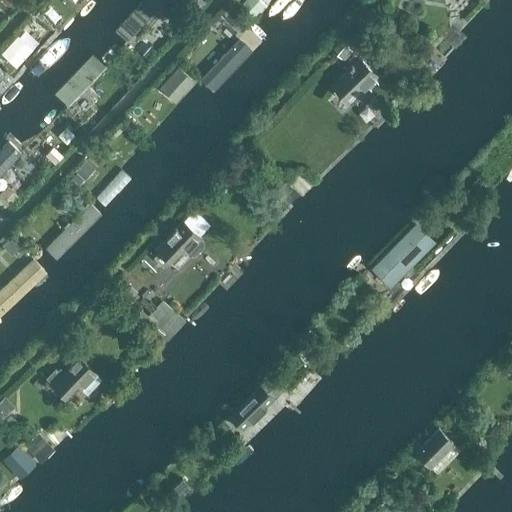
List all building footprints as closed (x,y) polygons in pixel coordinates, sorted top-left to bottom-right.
[(68,0),(79,9),(86,0),(68,0)] [(141,0),(102,42),(117,54),(166,0),(141,0)] [(237,0),(184,57),(220,92),(276,33),(240,0),(237,0)] [(242,0),(261,18),(277,0),(242,0)] [(386,18),(382,22),(383,28),(387,31),(392,32),(396,28),(397,22),(392,18),(386,18)] [(397,33),(391,39),(399,48),(405,42),(397,33)] [(54,40),(1,91),(16,106),(69,55),(54,40)] [(117,54),(102,42),(55,89),(69,106),(117,54)] [(345,44),(337,53),(344,60),(352,50),(345,44)] [(128,115),(164,150),(220,92),(184,57),(128,115)] [(359,57),(333,84),(351,102),(355,102),(363,94),(363,90),(362,89),(376,74),(359,57)] [(0,121),(16,106),(1,91),(0,92),(0,121)] [(65,169),(97,199),(150,137),(122,110),(65,169)] [(0,138),(0,216),(0,217),(55,159),(16,122),(0,138)] [(50,268),(51,268),(107,210),(71,176),(15,234),(50,268)] [(478,178),(472,184),(481,193),(488,186),(478,178)] [(446,191),(438,200),(445,206),(453,198),(446,191)] [(159,250),(153,257),(163,266),(169,260),(170,260),(178,268),(190,256),(188,255),(194,256),(203,247),(203,241),(199,238),(182,221),(156,248),(159,250)] [(410,230),(373,268),(389,283),(406,266),(402,262),(422,242),(410,230)] [(0,246),(0,315),(50,268),(14,233),(0,246)] [(140,292),(124,277),(110,291),(126,306),(140,292)] [(146,318),(168,340),(186,321),(163,300),(146,318)] [(328,341),(320,351),(328,358),(336,349),(328,341)] [(55,367),(46,377),(52,383),(66,396),(70,400),(81,388),(87,393),(101,378),(96,373),(78,356),(71,349),(62,358),(69,366),(64,371),(60,367),(58,369),(55,367)] [(496,363),(508,374),(511,369),(511,355),(507,351),(496,363)] [(228,415),(242,429),(274,398),(260,383),(228,415)] [(4,396),(0,400),(0,419),(14,405),(4,396)] [(10,414),(2,423),(8,429),(18,421),(10,414)] [(430,467),(454,443),(439,428),(415,452),(430,467)] [(170,490),(178,498),(191,487),(182,478),(170,490)] [(412,511),(394,494),(380,508),(383,511),(412,511)] [(160,496),(152,504),(160,511),(162,511),(169,505),(160,496)]
